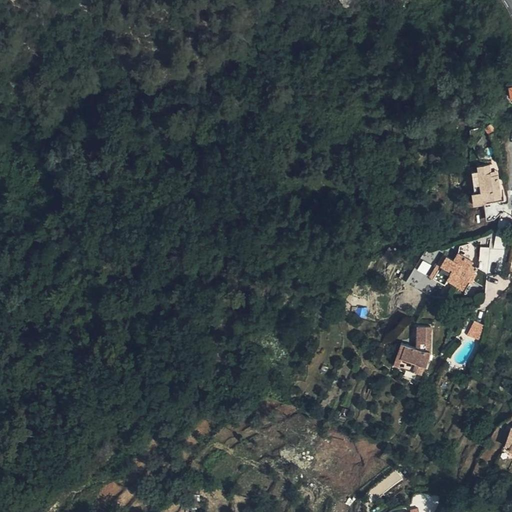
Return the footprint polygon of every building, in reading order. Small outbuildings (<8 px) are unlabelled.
[(511,200),(511,190),(509,177),(503,178),(502,175),(500,167),(489,170),(490,175),(483,176),(488,197),(485,198),(489,210),(502,207),(501,203),(511,200)] [(466,257),(456,252),(442,273),(458,283),(461,278),(475,286),(483,277),(497,285),(501,261),(495,259),(490,266),(484,262),(485,259),(471,251),(466,257)] [(430,293),(438,279),(425,272),(431,262),(422,256),(408,280),(430,293)] [(130,274),(130,262),(117,263),(117,276),(130,274)] [(463,329),(468,331),(474,318),(469,316),(463,329)] [(478,337),(485,322),(475,318),(469,333),(478,337)] [(490,326),(504,332),(505,327),(492,321),(490,326)] [(432,348),(422,344),(412,366),(434,375),(437,367),(442,368),(446,356),(444,326),(431,326),(432,348)] [(412,366),(422,344),(418,343),(409,364),(412,366)]
